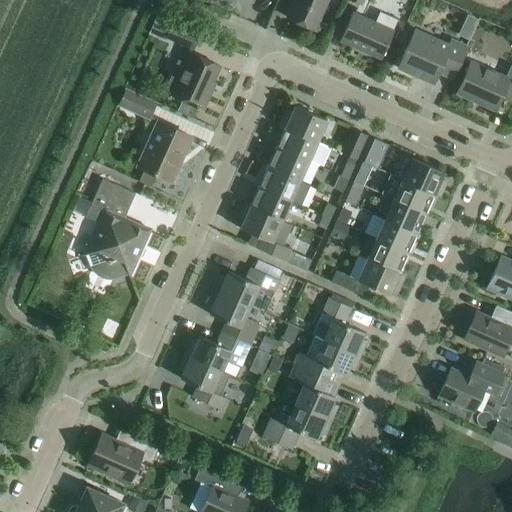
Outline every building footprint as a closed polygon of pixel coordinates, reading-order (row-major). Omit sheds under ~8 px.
[(293,0),(286,17),(313,29),(322,11),(326,0),(293,0)] [(392,30),(398,18),(380,10),(375,22),(352,12),(339,40),(380,59),(393,30),(392,30)] [(192,48),(198,34),(173,23),(166,37),(192,48)] [(447,45),(414,30),(399,63),(422,73),(421,77),(433,82),(438,71),(451,77),(465,46),(450,39),(447,45)] [(202,108),(211,89),(208,88),(219,65),(188,51),(180,70),(169,93),(194,104),(193,105),(197,107),(198,106),(202,108)] [(504,76),(470,61),(456,92),(494,109),(500,97),(511,102),(511,99),(511,64),(509,64),(504,76)] [(147,117),(154,103),(124,90),(118,104),(147,117)] [(325,119),(295,105),(292,112),(286,110),(279,125),(284,127),(316,141),(316,140),(325,119)] [(182,153),(190,135),(156,121),(137,165),(170,180),(177,164),(175,163),(180,152),(182,153)] [(316,141),(284,127),(276,147),(307,160),(319,165),(328,145),(316,140),(316,141)] [(356,157),(358,152),(366,134),(351,128),(343,146),(341,151),(356,157)] [(378,167),(380,161),(388,144),(373,137),(365,156),(363,160),(378,167)] [(298,180),(307,160),(276,147),(267,166),(298,180)] [(438,196),(445,180),(439,178),(442,171),(412,157),(402,179),(433,193),(438,196)] [(347,178),(353,164),(346,160),(339,175),(347,178)] [(362,161),(353,180),(363,185),(372,166),(362,161)] [(267,166),(258,186),(289,200),(290,199),(300,204),(309,185),(298,180),(267,166)] [(341,191),(346,179),(337,175),(332,187),(341,191)] [(129,272),(146,234),(143,227),(123,218),(135,192),(101,177),(84,216),(98,222),(92,236),(84,253),(74,257),(75,258),(85,254),(89,265),(91,269),(93,271),(95,273),(98,275),(101,277),(103,278),(105,278),(109,279),(111,279),(114,278),(117,278),(128,274),(132,283),(133,283),(129,272)] [(425,213),(433,193),(402,179),(393,199),(425,213)] [(281,220),(289,200),(258,186),(250,205),(249,205),(281,220)] [(416,232),(425,213),(393,199),(385,218),(416,232)] [(284,260),(290,247),(282,244),(291,224),(281,220),(249,205),(245,203),(238,218),(243,221),(240,227),(260,236),(255,247),(284,260)] [(329,218),(334,207),(327,203),(322,214),(329,218)] [(324,228),(329,218),(322,214),(317,225),(324,228)] [(407,252),(416,232),(385,218),(376,238),(407,252)] [(349,226),(335,220),(329,235),(343,241),(349,226)] [(398,272),(398,271),(407,252),(376,238),(367,258),(398,272)] [(366,259),(358,255),(349,275),(335,269),(330,281),(364,295),(369,285),(388,293),(391,286),(396,289),(403,273),(398,271),(398,272),(367,258),(366,259)] [(511,261),(500,256),(486,287),(511,298),(511,261)] [(278,279),(268,275),(250,267),(245,278),(228,271),(225,277),(219,275),(213,290),(248,306),(253,295),(269,301),(278,279)] [(248,344),(258,323),(243,316),(248,306),(213,290),(206,304),(211,307),(209,313),(226,321),(221,332),(248,344)] [(314,335),(359,355),(366,340),(360,338),(363,331),(344,323),(351,307),(328,297),(311,334),(314,335)] [(511,311),(506,309),(500,322),(475,311),(463,338),(501,355),(507,341),(511,342),(511,311)] [(191,339),(184,354),(219,370),(225,358),(239,365),(248,344),(221,332),(216,343),(199,335),(196,342),(191,339)] [(352,370),(359,355),(314,335),(305,356),(298,353),(293,364),(337,384),(342,373),(344,374),(347,367),(352,370)] [(184,354),(177,369),(183,371),(180,378),(197,385),(192,396),(220,409),(225,398),(219,395),(223,386),(228,374),(219,370),(184,354)] [(508,377),(503,375),(503,374),(475,361),(468,376),(450,367),(438,395),(473,411),(483,389),(499,396),(508,377)] [(337,384),(293,364),(288,376),(303,383),(293,403),(330,420),(337,405),(331,402),(334,396),(333,395),(337,384)] [(270,418),(262,436),(290,448),(298,431),(315,439),(318,432),(324,434),(330,420),(293,403),(289,414),(280,410),(276,420),(270,418)] [(510,447),(511,444),(511,431),(496,423),(489,438),(510,447)] [(132,447),(101,433),(87,465),(127,482),(138,457),(151,463),(159,446),(137,436),(132,447)] [(199,511),(241,511),(247,501),(222,490),(228,477),(200,464),(193,479),(210,487),(199,511)] [(118,511),(123,502),(83,485),(77,497),(80,498),(77,505),(76,504),(74,504),(72,504),(70,505),(69,506),(69,507),(68,508),(67,510),(68,511),(67,511),(118,511)]
